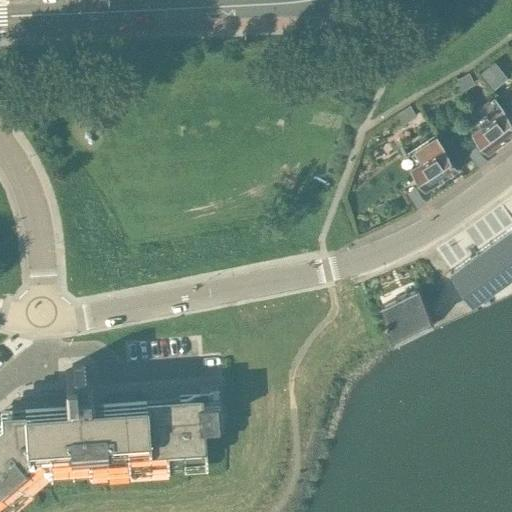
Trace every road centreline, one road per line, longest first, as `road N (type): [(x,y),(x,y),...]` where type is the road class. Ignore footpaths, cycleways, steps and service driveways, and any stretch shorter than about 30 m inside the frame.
road 1 (residential): [(44,318),(327,270),(429,234),(511,171)]
road 2 (tertiary): [(0,15),(276,0)]
road 3 (unclassified): [(44,318),(37,219),(0,138)]
